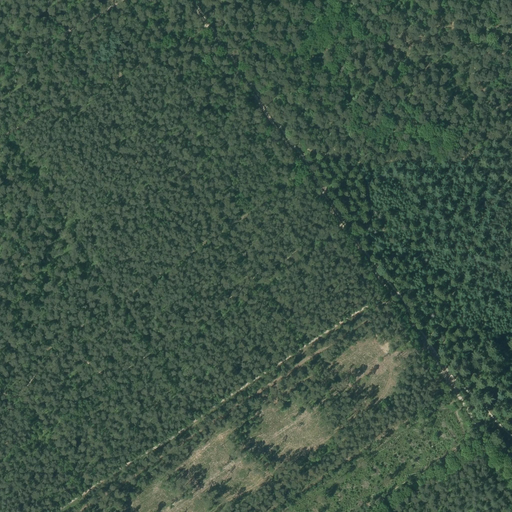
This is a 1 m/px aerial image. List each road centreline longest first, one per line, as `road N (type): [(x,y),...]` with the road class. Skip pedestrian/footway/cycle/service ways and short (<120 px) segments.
road 1 (track): [(392,295),(50,511)]
road 2 (track): [(309,175),(0,383)]
road 3 (track): [(490,443),(288,146)]
road 4 (track): [(0,135),(205,26)]
road 5 (track): [(511,134),(449,162),(357,162),(288,146)]
road 6 (track): [(267,511),(436,400)]
road 7 (track): [(511,178),(470,245),(437,363)]
road 8 (track): [(288,146),(194,9)]
road 9 (track): [(125,0),(0,66)]
